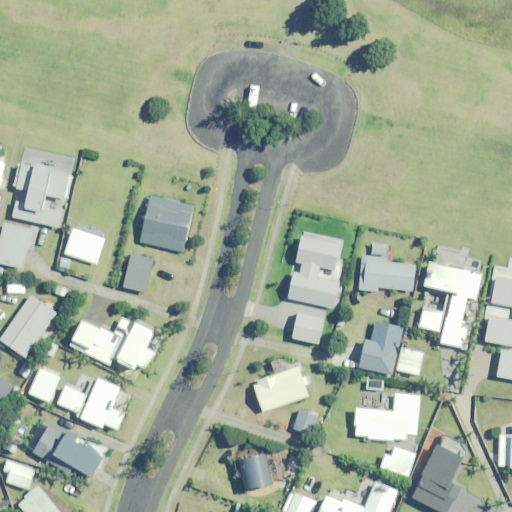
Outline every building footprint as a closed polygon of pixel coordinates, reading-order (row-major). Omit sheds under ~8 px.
[(47,195),(67,200),(73,175),(21,162),(15,188),(28,191),(25,204),(17,202),(13,217),(62,228),(65,213),(46,209),(44,208),(47,195)] [(194,205),(151,197),(141,243),(184,252),(194,205)] [(33,230),(5,224),(0,246),(0,263),(24,269),(33,230)] [(105,239),(72,229),(64,254),(97,264),(105,239)] [(430,262),(424,286),(453,293),(441,343),(463,348),(469,323),(461,321),(467,298),(476,300),(482,275),(463,270),(466,252),(440,248),(438,264),(430,262)] [(156,260),(134,254),(126,288),(148,293),(156,260)] [(386,259),(363,256),(360,290),(377,292),(377,288),(413,291),(416,265),(386,262),(386,259)] [(491,287),(496,288),(493,303),(511,306),(511,319),(491,315),(487,341),(511,345),(511,258),(509,258),(507,269),(494,267),(491,287)] [(9,268),(0,267),(0,276),(9,277),(9,268)] [(59,283),(54,294),(67,300),(72,289),(59,283)] [(22,285),(2,284),(2,294),(22,295),(22,285)] [(56,314),(32,297),(1,340),(25,357),(56,314)] [(439,332),(444,313),(422,309),(418,327),(439,332)] [(102,329),(82,320),(73,340),(70,346),(110,365),(113,359),(136,370),(138,365),(147,369),(160,341),(152,337),(154,331),(120,315),(112,334),(102,329)] [(403,328),(373,322),(363,369),(394,376),(395,370),(418,375),(423,353),(398,347),(403,328)] [(511,351),(503,350),(497,376),(511,379),(511,351)] [(32,367),(23,363),(18,373),(27,377),(32,367)] [(309,396),(299,367),(253,382),(263,412),(309,396)] [(61,377),(39,368),(28,393),(50,403),(61,377)] [(0,407),(14,386),(0,377),(0,407)] [(120,388),(98,379),(87,405),(82,403),(86,395),(65,386),(57,404),(78,413),(76,416),(103,428),(104,424),(118,430),(125,415),(111,409),(120,388)] [(358,409),(356,435),(369,436),(368,439),(409,442),(411,413),(358,409)] [(319,415),(299,412),(296,431),(316,434),(319,415)] [(50,425),(33,454),(69,474),(74,467),(94,479),(110,452),(70,429),(67,435),(50,425)] [(511,435),(501,435),(500,467),(511,467),(511,435)] [(467,448),(442,437),(414,499),(441,511),(449,511),(460,489),(451,485),(467,448)] [(22,443),(12,438),(6,450),(15,455),(22,443)] [(416,454),(394,447),(391,456),(385,454),(381,468),(409,477),(416,454)] [(269,485),(264,456),(240,461),(245,490),(269,485)] [(35,470),(7,460),(3,471),(9,473),(6,482),(29,490),(35,470)] [(363,472),(340,464),(337,471),(360,480),(363,472)] [(326,496),(319,511),(389,511),(398,492),(376,483),(365,509),(343,500),(341,502),(326,496)] [(59,511),(39,487),(18,504),(23,511),(59,511)] [(312,511),(316,502),(295,493),(287,511),(312,511)] [(246,511),(248,507),(237,503),(234,511),(246,511)]
